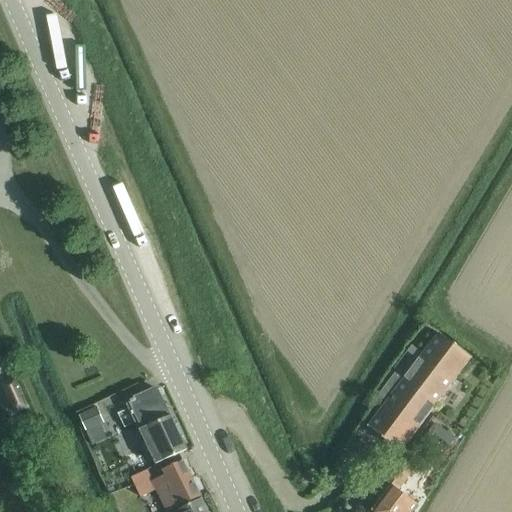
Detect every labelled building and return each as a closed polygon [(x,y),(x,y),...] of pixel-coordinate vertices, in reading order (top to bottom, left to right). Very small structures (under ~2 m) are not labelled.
[(470,357),(436,332),(420,353),(410,346),(393,369),(395,371),(377,395),(385,402),(366,426),(399,451),(470,357)] [(169,416),(156,388),(130,401),(130,403),(126,405),(154,464),(186,449),(170,415),(169,416)] [(27,400),(14,405),(17,412),(29,406),(27,400)] [(85,431),(100,424),(104,422),(96,406),(78,414),(85,431)] [(105,467),(125,458),(112,428),(92,436),(105,467)] [(422,455),(409,446),(391,470),(404,480),(422,455)] [(166,511),(200,496),(182,460),(161,470),(163,474),(151,481),(145,470),(130,478),(140,497),(154,490),(165,511),(166,511)] [(397,490),(404,480),(391,470),(384,480),(389,484),(367,511),(409,511),(416,504),(405,496),(397,490)] [(111,511),(116,509),(128,504),(122,490),(105,497),(111,511)] [(207,511),(201,499),(191,504),(190,503),(187,504),(188,505),(174,511),(207,511)]
